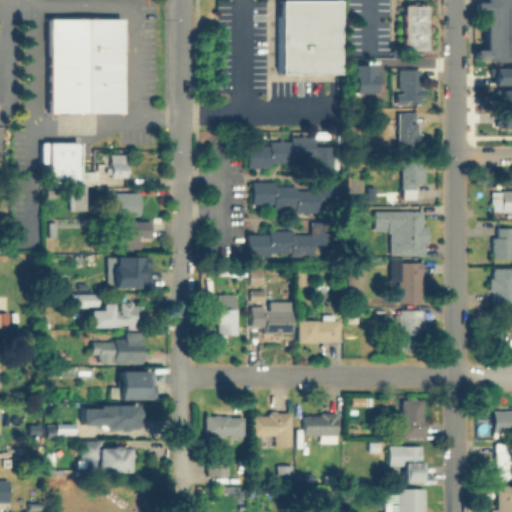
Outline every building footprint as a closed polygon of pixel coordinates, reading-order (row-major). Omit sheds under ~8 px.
[(278,0),(336,0),(336,72),(278,71),(278,0)] [(480,0),(511,0),(511,60),(481,60),(480,0)] [(425,3),(426,49),(403,49),(402,4),(425,3)] [(122,20),(121,113),(47,112),(48,19),(122,20)] [(350,93),(370,92),(370,83),(375,83),(375,72),(368,73),(368,64),(349,64),(350,93)] [(417,66),(417,77),(419,77),(420,103),(401,103),(401,89),(398,89),(398,66),(417,66)] [(511,67),(490,67),(490,82),(511,82),(511,67)] [(511,88),(495,89),(496,105),(511,105),(511,88)] [(495,110),(511,110),(511,127),(496,127),(495,110)] [(420,132),(420,147),(397,147),(397,111),(414,111),(414,121),(417,121),(417,132),(420,132)] [(312,136),(312,145),(332,145),(332,154),(337,154),(337,168),(310,169),(310,158),(291,158),(292,162),(269,163),(269,167),(246,167),(245,145),(267,144),(267,140),(289,139),(289,136),(312,136)] [(77,144),(77,182),(46,182),(46,161),(41,161),(41,144),(77,144)] [(106,169),(97,169),(97,152),(106,153),(106,169)] [(127,176),(127,177),(112,177),(112,157),(127,157),(127,176)] [(424,159),(424,180),(410,180),(409,187),(415,187),(415,198),(401,198),(400,159),(424,159)] [(98,183),(82,184),(82,171),(98,170),(98,183)] [(337,178),(337,202),(317,202),(317,211),(294,211),(294,207),(272,207),(272,203),(250,203),(250,181),(274,181),(274,185),(296,185),(296,189),(315,188),(315,178),(337,178)] [(511,189),(511,211),(492,211),(492,203),(488,189),(511,189)] [(139,191),(139,214),(114,215),(114,191),(139,191)] [(85,193),(85,210),(73,210),(73,194),(85,193)] [(419,211),(419,226),(424,226),(424,244),(421,244),(421,255),(387,255),(387,233),(383,233),(383,231),(371,231),(371,211),(419,211)] [(332,220),(333,244),(312,244),(313,255),(289,255),(289,251),(269,252),(269,255),(246,255),(245,233),(267,233),(266,230),(291,229),(291,233),(311,233),(310,221),(332,220)] [(146,224),(146,239),(135,239),(135,249),(119,249),(120,223),(146,224)] [(511,257),(492,258),(491,236),(496,236),(496,227),(511,226),(511,236),(511,237),(511,257)] [(360,238),(360,248),(350,248),(350,238),(360,238)] [(112,253),(113,273),(106,274),(106,270),(99,270),(99,275),(91,275),(90,266),(93,266),(93,262),(80,262),(79,253),(112,253)] [(419,261),(420,301),(396,301),(396,280),(389,280),(389,257),(399,257),(399,261),(419,261)] [(363,264),(364,291),(346,292),(346,264),(363,264)] [(245,266),(245,277),(215,277),(216,266),(245,266)] [(260,267),(260,286),(248,286),(248,267),(260,267)] [(511,267),(511,302),(491,302),(491,290),(488,290),(488,277),(491,277),(491,267),(511,267)] [(126,273),(126,284),(113,284),(113,273),(126,273)] [(262,290),(262,299),(249,299),(249,290),(262,290)] [(96,292),(96,306),(74,306),(74,293),(96,292)] [(235,293),(235,334),(217,334),(216,293),(235,293)] [(290,299),(290,332),(280,332),(280,334),(273,334),(273,332),(263,332),(263,325),(249,325),(249,305),(263,305),(263,309),(268,309),(268,299),(290,299)] [(131,301),(131,304),(140,304),(141,324),(120,324),(120,326),(108,326),(108,324),(92,324),(92,309),(103,309),(103,302),(112,302),(111,311),(118,311),(118,301),(131,301)] [(421,309),(421,348),(399,349),(398,309),(421,309)] [(0,314),(9,314),(9,328),(0,327),(0,314)] [(332,314),(332,319),(339,318),(339,340),(296,341),(295,319),(320,318),(320,314),(332,314)] [(140,332),(140,363),(93,363),(93,341),(124,341),(124,332),(140,332)] [(155,383),(155,397),(119,397),(120,370),(152,371),(152,383),(155,383)] [(421,398),(421,420),(424,420),(424,436),(400,436),(400,428),(396,428),(396,417),(400,417),(400,398),(421,398)] [(137,408),(137,427),(121,427),(121,428),(107,428),(107,422),(86,422),(86,407),(137,408)] [(511,436),(491,437),(490,409),(511,408),(511,436)] [(289,411),(290,445),(273,445),(273,434),(250,434),(249,415),(266,414),(266,411),(289,411)] [(335,411),(335,442),(318,442),(318,434),(302,434),(302,414),(318,414),(318,412),(335,411)] [(242,415),(242,439),(228,439),(228,434),(204,434),(204,415),(242,415)] [(56,427),(55,436),(44,436),(44,427),(56,427)] [(98,440),(98,450),(114,450),(114,448),(129,448),(129,468),(116,467),(116,471),(78,470),(78,450),(79,450),(79,440),(98,440)] [(511,442),(511,479),(493,479),(493,442),(511,442)] [(421,444),(422,481),(403,482),(402,464),(387,464),(387,444),(421,444)] [(224,455),(224,479),(206,480),(205,455),(224,455)] [(290,463),(290,475),(275,475),(275,463),(290,463)] [(121,484),(121,495),(102,495),(102,484),(121,484)] [(511,484),(511,511),(489,511),(489,508),(496,508),(496,484),(511,484)] [(422,487),(422,511),(379,511),(383,511),(383,493),(396,493),(396,487),(422,487)] [(100,492),(102,509),(92,510),(92,511),(117,511),(115,491),(100,492)] [(73,500),(73,508),(56,508),(56,500),(73,500)] [(42,501),(42,511),(25,511),(25,501),(42,501)]
